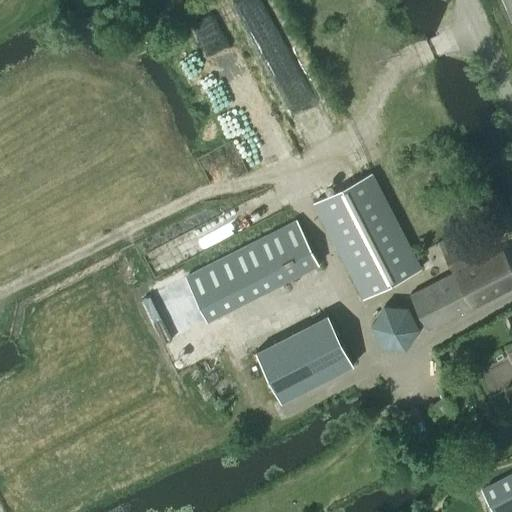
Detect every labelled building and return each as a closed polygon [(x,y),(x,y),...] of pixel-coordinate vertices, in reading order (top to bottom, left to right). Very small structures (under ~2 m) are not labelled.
[(371,173),(314,202),(363,298),(420,269),(371,173)] [(319,263),(297,220),(185,278),(207,320),(319,263)] [(442,251),(447,263),(451,272),(409,294),(427,330),(471,308),(471,309),(511,286),(511,268),(502,249),(470,264),(460,243),(442,251)] [(408,306),(383,303),(370,324),(380,348),(405,349),(419,328),(408,306)] [(327,314),(255,351),(281,401),(353,364),(327,314)] [(451,400),(447,398),(443,397),(439,398),(433,404),(432,406),(431,408),(431,410),(431,414),(433,417),(435,420),(439,421),(443,422),(446,422),(449,420),(454,415),(455,413),(455,411),(454,406),(453,403),(451,400)] [(429,433),(419,412),(403,420),(413,441),(429,433)] [(511,473),(481,490),(492,511),(508,511),(511,510),(511,473)]
